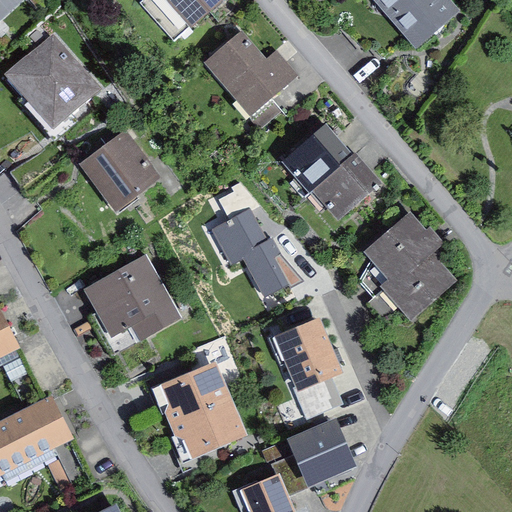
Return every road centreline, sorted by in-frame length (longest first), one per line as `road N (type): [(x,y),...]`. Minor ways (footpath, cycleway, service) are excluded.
road 1 (residential): [(499,268),(270,0)]
road 2 (residential): [(171,511),(91,394),(0,229)]
road 3 (residential): [(355,511),(394,433),(499,268)]
